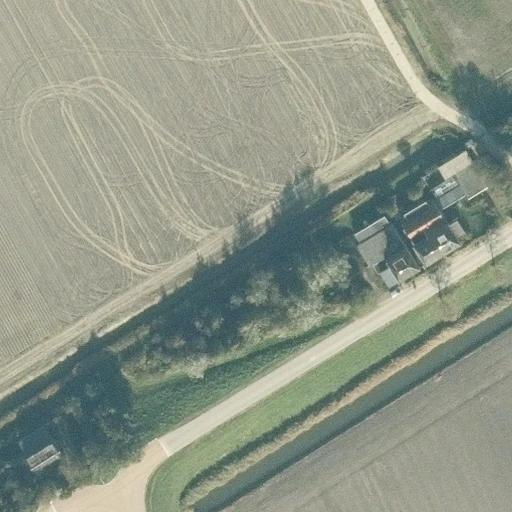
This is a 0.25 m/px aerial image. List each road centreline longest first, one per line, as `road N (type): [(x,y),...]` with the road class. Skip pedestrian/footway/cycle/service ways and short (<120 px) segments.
road 1 (tertiary): [(118,496),(149,454),(511,235)]
road 2 (track): [(366,0),(417,87),(511,164)]
